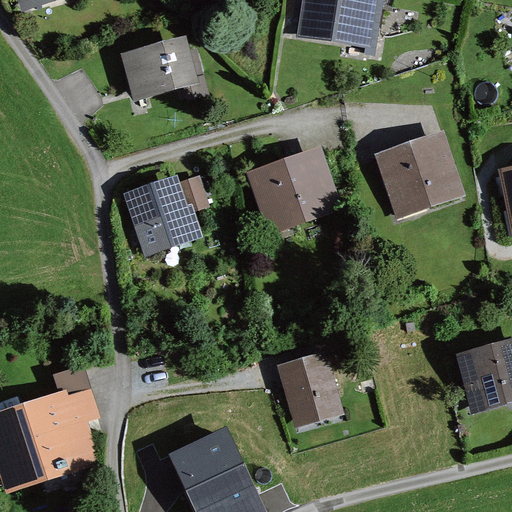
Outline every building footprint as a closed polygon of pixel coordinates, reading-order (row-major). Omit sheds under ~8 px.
[(309,0),(304,31),(368,41),(366,54),(372,55),(374,42),(371,42),(373,25),(376,26),(379,10),(367,6),(368,4),(340,0),(309,0)] [(137,60),(142,77),(136,79),(141,95),(189,82),(180,48),(137,60)] [(457,194),(439,141),(417,148),(419,153),(385,164),(384,160),(383,160),(403,218),(425,211),(423,205),(457,194)] [(257,181),(272,224),(331,204),(316,161),(288,171),(257,181)] [(197,211),(210,207),(203,178),(189,182),(197,211)] [(173,188),(132,202),(147,247),(195,231),(188,213),(183,215),(173,188)] [(462,366),(468,386),(473,384),(477,397),(502,390),(504,398),(511,396),(511,352),(488,359),(486,352),(468,357),(470,364),(462,366)] [(289,373),(301,417),(333,409),(320,365),(289,373)] [(64,403),(0,424),(0,453),(9,480),(8,483),(88,456),(76,421),(96,415),(82,368),(55,377),(64,403)] [(252,511),(240,485),(221,493),(203,455),(163,474),(180,511),(252,511)]
